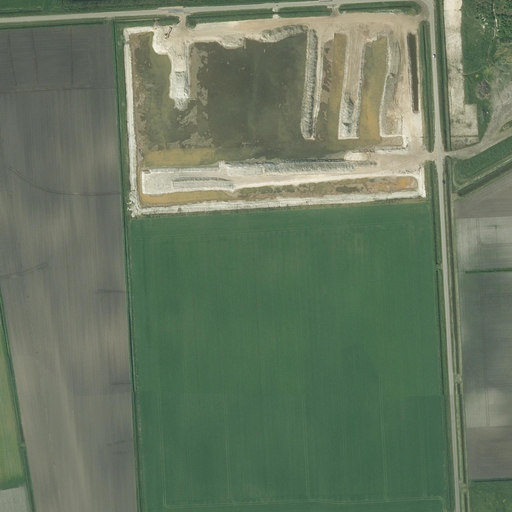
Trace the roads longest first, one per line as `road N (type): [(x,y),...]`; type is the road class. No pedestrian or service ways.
road 1 (unclassified): [(457,511),(430,0)]
road 2 (unclassified): [(0,20),(375,0)]
